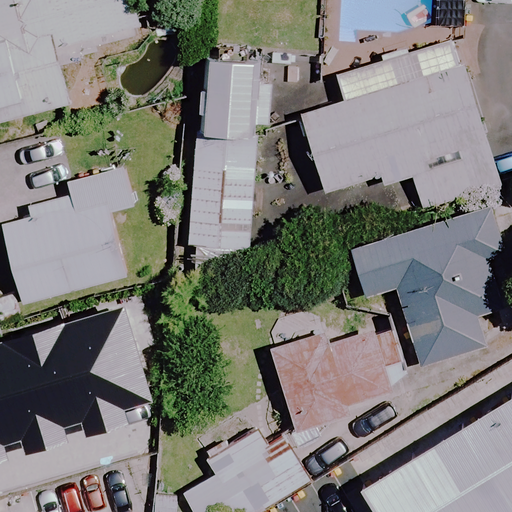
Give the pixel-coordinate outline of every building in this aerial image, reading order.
[(136,26),(128,0),(0,0),(0,122),(67,104),(60,76),(115,61),(107,34),(136,26)] [(321,193),(378,176),(381,187),(411,178),(420,209),(497,187),(457,49),(349,81),(354,98),(298,115),(321,193)] [(247,126),(252,61),(205,58),(200,132),(247,135),(247,126)] [(255,139),(193,135),(186,245),(248,249),(255,139)] [(134,205),(124,167),(65,183),(68,197),(0,215),(0,237),(18,305),(122,277),(105,213),(134,205)] [(501,251),(487,206),(342,251),(358,301),(393,290),(417,367),(485,347),(475,316),(502,308),(486,256),(501,251)] [(404,387),(383,325),(326,344),(322,333),(265,352),(292,434),(348,415),(345,407),(404,387)] [(511,511),(511,397),(361,491),(374,511),(511,511)] [(160,438),(150,402),(104,413),(113,450),(160,438)] [(215,474),(181,496),(190,511),(206,511),(209,510),(210,511),(260,511),(309,481),(277,431),(258,443),(250,430),(205,459),(215,474)] [(114,511),(105,484),(18,511),(114,511)]
